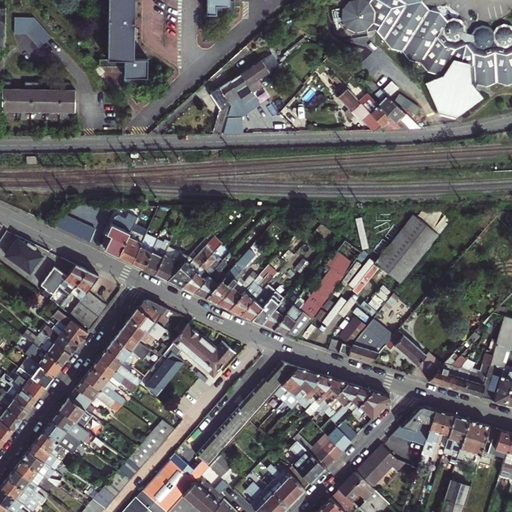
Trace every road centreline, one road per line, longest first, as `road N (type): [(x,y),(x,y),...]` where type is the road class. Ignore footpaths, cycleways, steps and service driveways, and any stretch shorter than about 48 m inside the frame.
road 1 (residential): [(0,145),(407,138),(511,123)]
road 2 (tertiary): [(141,280),(262,339),(415,388)]
road 3 (residential): [(0,465),(141,280)]
road 4 (residential): [(415,388),(295,511)]
road 5 (tertiary): [(0,213),(141,280)]
